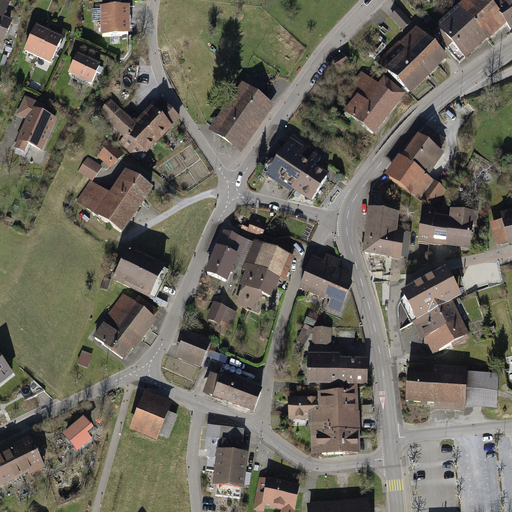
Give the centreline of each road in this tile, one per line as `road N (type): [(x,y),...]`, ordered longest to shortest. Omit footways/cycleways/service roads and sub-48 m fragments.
road 1 (residential): [(375,0),(343,32),(234,190)]
road 2 (residential): [(264,431),(267,385),(290,304),(330,219)]
road 3 (residential): [(234,190),(159,71),(154,0)]
road 4 (residential): [(234,190),(144,373)]
road 5 (residential): [(382,358),(398,352),(392,310),(400,292),(452,264),(511,251)]
road 6 (tertiary): [(468,80),(417,121),(354,199),(347,221)]
road 7 (residential): [(0,440),(144,373)]
road 8 (tertiary): [(347,221),(382,358)]
road 9 (residential): [(264,431),(327,465),(393,458)]
road 10 (residential): [(144,373),(264,431)]
road 11 (residential): [(390,438),(511,426)]
